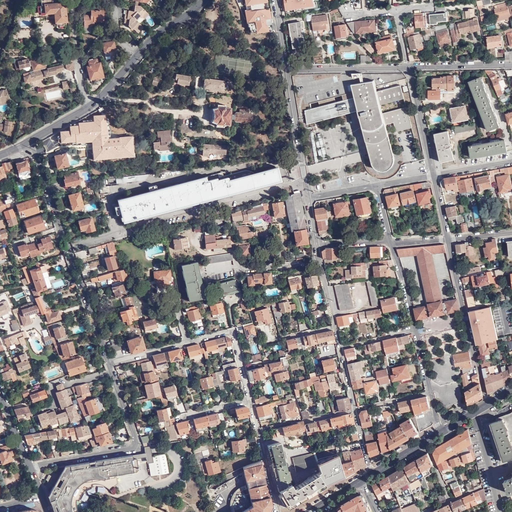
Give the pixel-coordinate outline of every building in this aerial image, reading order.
[(44,5),(45,12),(45,13),(54,12),(55,22),(56,27),(59,28),(64,28),(66,26),(66,21),(65,3),(53,4),(52,0),(40,0),(41,5),(44,5)] [(318,3),(316,0),(286,0),(287,7),(288,8),(291,7),(291,10),(298,9),(298,4),(301,4),(305,3),(306,5),(309,5),(318,3)] [(494,9),(496,17),(510,13),(507,2),(494,5),(495,9),(494,9)] [(132,15),(137,20),(139,17),(144,18),(148,14),(140,6),(133,4),(133,8),(134,9),(134,11),(132,11),(126,10),(125,14),(132,15)] [(466,17),(467,18),(474,16),(474,8),(469,8),(469,10),(466,10),(466,17)] [(104,22),(104,10),(99,10),(99,11),(91,11),(91,15),(83,15),(83,24),(84,24),(84,34),(94,34),(94,22),(104,22)] [(268,24),(265,11),(260,13),(260,16),(256,17),(256,21),(251,22),(252,25),(255,25),(258,29),(262,25),(268,24)] [(424,19),(427,19),(426,14),(426,12),(415,13),(416,26),(425,25),(424,19)] [(430,14),(431,24),(438,23),(438,21),(447,21),(447,13),(430,14)] [(136,20),(137,20),(132,15),(125,14),(125,18),(124,22),(125,22),(129,23),(128,25),(131,28),(134,28),(136,29),(139,29),(142,26),(136,20)] [(327,15),(311,17),(313,30),(326,28),(326,24),(328,24),(327,15)] [(455,28),(456,33),(459,32),(460,33),(470,30),(471,31),(480,28),(478,19),(474,20),(473,18),(454,23),(455,28)] [(355,22),(347,22),(353,33),(360,32),(362,33),(363,33),(366,32),(376,31),(375,20),(355,22)] [(301,22),(291,24),(294,45),(305,44),(301,22)] [(334,24),(336,38),(347,36),(347,35),(346,26),(345,24),(341,25),(340,23),(334,24)] [(447,28),(435,31),(436,34),(435,34),(438,44),(439,44),(440,47),(450,44),(450,41),(451,41),(448,31),(447,31),(447,28)] [(20,37),(31,36),(31,29),(19,30),(20,37)] [(500,33),(504,32),(504,30),(494,32),(494,35),(495,35),(495,36),(487,37),(488,47),(502,45),(500,33)] [(403,34),(404,38),(408,37),(410,49),(417,48),(418,50),(423,49),(420,34),(415,36),(414,33),(415,33),(414,31),(407,32),(405,33),(403,34)] [(394,49),(393,45),(392,42),(390,35),(383,37),(383,38),(380,38),(381,41),(375,42),(378,54),(394,49)] [(116,50),(114,41),(103,44),(104,52),(109,51),(110,56),(118,54),(118,50),(116,50)] [(25,59),(22,60),(21,58),(14,60),(16,70),(32,66),(34,70),(45,67),(43,58),(29,62),(28,59),(26,60),(25,59)] [(98,63),(97,59),(89,61),(90,65),(87,66),(90,79),(97,78),(98,79),(104,78),(100,63),(98,63)] [(70,71),(74,70),(72,62),(71,63),(67,64),(66,66),(66,69),(70,71)] [(25,83),(44,78),(44,77),(57,74),(57,72),(61,70),(64,70),(63,65),(48,69),(48,67),(41,69),(23,74),(25,83)] [(492,70),(485,70),(490,78),(498,98),(499,97),(499,96),(502,94),(501,91),(498,82),(495,73),(493,74),(492,70)] [(177,83),(189,85),(191,76),(174,73),(173,81),(177,81),(177,83)] [(376,87),(407,78),(403,73),(372,74),(374,81),(351,84),(353,93),(342,95),(343,100),(336,103),(334,98),(318,102),(319,107),(305,111),(308,124),(358,111),(360,120),(369,117),(374,134),(373,135),(368,143),(367,144),(370,155),(374,154),(375,158),(371,159),(373,164),(374,166),(375,168),(378,170),(381,171),(382,172),(386,171),(389,170),(391,168),(393,167),(394,164),(395,162),(395,160),(395,157),(386,125),(393,123),(396,132),(412,128),(407,107),(383,114),(381,105),(404,98),(401,85),(377,92),(376,87)] [(441,99),(440,91),(440,88),(448,88),(448,90),(454,90),(454,76),(447,76),(448,76),(441,76),(441,78),(432,78),(433,88),(437,88),(437,90),(428,90),(428,99),(441,99)] [(154,77),(151,85),(159,87),(161,79),(154,77)] [(205,78),(203,88),(209,89),(210,89),(223,92),(225,82),(205,78)] [(480,78),(469,82),(488,130),(499,126),(495,117),(488,99),(483,85),(480,78)] [(0,101),(9,99),(7,89),(0,90),(0,101)] [(234,119),(234,116),(233,115),(230,115),(231,109),(225,109),(225,106),(218,105),(217,107),(212,109),(214,117),(212,122),(216,124),(216,126),(223,127),(223,125),(229,125),(230,119),(234,119)] [(91,114),(71,125),(73,129),(81,126),(81,124),(91,120),(94,126),(96,125),(94,121),(101,117),(99,114),(102,112),(98,106),(91,114)] [(465,106),(450,108),(452,122),(468,119),(465,106)] [(236,112),(234,116),(234,119),(235,118),(236,122),(251,123),(252,120),(252,117),(252,114),(249,113),(249,110),(242,109),(242,113),(236,112)] [(369,117),(360,120),(367,144),(368,143),(373,135),(374,134),(369,117)] [(0,130),(4,132),(10,133),(11,127),(11,123),(6,122),(5,125),(0,124),(0,130)] [(476,122),(453,127),(455,133),(477,129),(476,122)] [(99,127),(87,128),(87,130),(84,131),(84,136),(82,136),(82,142),(88,142),(88,136),(99,135),(99,127)] [(160,146),(160,149),(160,151),(170,150),(169,141),(171,141),(170,130),(157,131),(158,137),(159,137),(161,137),(161,142),(159,142),(154,142),(154,147),(160,146)] [(448,131),(435,134),(441,162),(454,159),(452,147),(453,147),(452,143),(451,143),(448,131)] [(469,146),(471,157),(507,151),(505,140),(494,142),(477,144),(469,146)] [(213,154),(218,154),(218,153),(226,154),(227,145),(207,144),(203,147),(203,155),(209,156),(209,152),(213,153),(213,154)] [(316,173),(363,162),(361,152),(314,163),(316,173)] [(69,165),(66,153),(54,156),(57,168),(69,165)] [(30,173),(27,161),(16,163),(19,176),(22,175),(24,176),(26,175),(27,173),(30,173)] [(508,168),(493,170),(494,173),(497,172),(497,171),(500,171),(501,173),(505,172),(506,175),(497,177),(500,192),(508,190),(507,189),(511,187),(511,186),(509,174),(508,168)] [(281,183),(279,177),(274,179),(272,173),(276,172),(278,171),(277,169),(275,169),(264,172),(264,173),(255,175),(255,174),(249,172),(246,172),(241,172),(219,178),(218,175),(117,201),(122,223),(202,203),(281,183)] [(493,170),(474,173),(475,176),(490,173),(493,185),(496,184),(494,173),(493,170)] [(79,178),(78,172),(63,175),(63,179),(62,180),(63,185),(65,185),(65,186),(71,184),(72,185),(77,184),(76,183),(80,182),(80,181),(82,181),(83,180),(83,178),(81,177),(79,178)] [(473,174),(456,177),(457,181),(458,181),(461,195),(474,191),(472,184),(474,184),(473,177),(461,180),(460,178),(474,175),(473,174)] [(488,175),(475,178),(478,191),(479,191),(479,193),(481,194),(482,193),(483,192),(482,190),(483,190),(483,188),(491,186),(488,175)] [(457,181),(456,177),(442,179),(441,182),(442,186),(447,186),(448,189),(454,188),(454,192),(459,191),(457,181)] [(427,182),(414,184),(415,190),(416,193),(418,192),(417,188),(422,187),(422,189),(431,187),(431,184),(427,182)] [(414,184),(398,187),(399,191),(411,188),(411,191),(401,194),(405,208),(417,204),(414,191),(415,190),(414,184)] [(430,189),(423,190),(424,192),(417,194),(420,204),(430,202),(429,197),(431,196),(430,189)] [(84,207),(80,192),(69,195),(73,210),(84,207)] [(308,243),(300,192),(295,193),(285,196),(292,231),(295,231),(297,245),(308,243)] [(0,195),(1,195),(1,194),(0,194),(0,206),(10,203),(14,202),(13,198),(10,199),(9,196),(6,197),(7,200),(1,202),(0,199),(0,195)] [(358,194),(349,196),(351,206),(355,205),(353,198),(358,197),(358,194)] [(397,194),(387,197),(389,207),(400,205),(397,194)] [(351,206),(349,196),(316,201),(314,205),(319,234),(322,233),(327,232),(327,229),(330,229),(329,225),(327,225),(326,218),(329,217),(327,206),(335,205),(337,216),(350,213),(349,209),(352,211),(351,206)] [(368,198),(355,201),(359,218),(372,215),(368,198)] [(38,211),(34,199),(15,206),(17,213),(20,212),(20,213),(24,212),(25,216),(38,211)] [(285,215),(283,202),(272,204),(275,217),(285,215)] [(10,203),(0,206),(0,210),(1,212),(6,210),(6,207),(11,206),(10,203)] [(264,212),(269,210),(268,203),(262,204),(262,207),(251,209),(251,210),(243,212),(244,221),(249,220),(248,217),(255,215),(264,213),(264,212)] [(455,206),(447,207),(449,220),(457,218),(458,222),(463,221),(462,214),(461,214),(457,215),(455,206)] [(17,221),(13,209),(4,212),(8,224),(17,221)] [(44,228),(40,216),(25,221),(26,224),(24,224),(26,228),(27,228),(29,233),(44,228)] [(96,230),(92,218),(79,221),(82,231),(89,229),(89,232),(96,230)] [(246,225),(236,227),(238,240),(251,238),(250,232),(247,232),(246,225)] [(251,238),(256,237),(255,228),(246,225),(247,232),(250,232),(251,238)] [(40,240),(32,243),(36,256),(41,254),(40,253),(53,248),(49,236),(40,239),(40,240)] [(215,241),(215,236),(205,237),(206,249),(231,247),(231,244),(234,244),(233,237),(230,237),(230,240),(215,241)] [(187,242),(186,237),(173,239),(174,249),(189,247),(189,242),(187,242)] [(487,247),(484,247),(486,257),(490,256),(490,260),(496,259),(494,253),(499,252),(497,244),(496,239),(493,239),(493,242),(487,243),(487,247)] [(36,256),(32,243),(26,245),(26,242),(16,245),(21,258),(30,255),(31,257),(36,256)] [(118,255),(114,242),(105,244),(97,246),(98,250),(107,247),(111,257),(114,256),(118,255)] [(468,242),(456,243),(457,253),(466,252),(466,247),(468,247),(468,242)] [(250,245),(239,247),(241,256),(252,254),(250,245)] [(444,245),(428,246),(430,254),(446,253),(444,245)] [(381,246),(368,247),(368,250),(371,250),(372,257),(381,257),(381,246)] [(428,246),(418,247),(419,255),(426,285),(425,286),(429,305),(413,309),(416,322),(460,312),(457,300),(443,303),(439,284),(437,283),(430,254),(428,246)] [(418,247),(408,248),(410,256),(419,255),(418,247)] [(339,258),(338,248),(326,249),(322,251),(324,259),(339,258)] [(410,256),(408,248),(397,249),(399,257),(410,256)] [(234,259),(233,252),(207,255),(205,256),(206,262),(234,259)] [(114,256),(111,257),(105,258),(108,271),(117,268),(114,256)] [(189,300),(205,297),(203,287),(199,271),(197,262),(181,265),(189,300)] [(366,262),(351,264),(352,270),(345,270),(346,278),(362,277),(362,270),(366,270),(367,270),(367,268),(366,262)] [(390,275),(389,267),(387,267),(387,265),(378,265),(378,263),(375,264),(375,266),(374,266),(375,276),(390,275)] [(34,281),(49,276),(47,272),(45,265),(40,267),(37,268),(30,270),(34,281)] [(22,268),(26,277),(29,283),(32,282),(27,271),(28,271),(26,267),(22,268)] [(502,269),(495,270),(496,276),(509,273),(509,267),(502,269)] [(127,269),(124,269),(115,272),(118,280),(122,279),(122,280),(128,278),(127,274),(125,274),(124,272),(127,271),(127,269)] [(170,276),(169,270),(154,272),(156,284),(159,283),(160,286),(161,287),(166,287),(168,285),(168,282),(174,281),(173,276),(170,276)] [(491,271),(472,275),(473,280),(474,287),(479,286),(490,283),(493,282),(492,280),(492,277),(491,271)] [(112,273),(92,279),(93,282),(99,280),(99,281),(114,277),(112,273)] [(241,278),(242,282),(247,277),(248,285),(254,285),(254,283),(264,283),(264,284),(272,283),(271,273),(253,275),(253,274),(246,275),(242,278),(241,278)] [(283,277),(285,285),(288,284),(287,282),(289,282),(291,290),(297,289),(297,290),(302,288),(300,280),(302,279),(301,275),(283,277)] [(305,278),(308,288),(319,285),(316,275),(305,278)] [(43,278),(29,283),(35,298),(40,296),(40,295),(41,295),(39,291),(47,289),(47,288),(43,278)] [(127,283),(126,280),(112,285),(113,288),(112,288),(113,292),(114,291),(116,297),(126,294),(123,284),(127,283)] [(238,290),(235,280),(219,284),(222,294),(223,294),(224,296),(228,295),(228,293),(238,290)] [(379,305),(374,280),(367,281),(373,306),(379,305)] [(348,283),(335,285),(340,311),(354,308),(348,283)] [(11,288),(15,305),(26,303),(25,296),(24,297),(22,286),(11,288)] [(471,289),(465,290),(469,307),(476,306),(474,299),(473,299),(472,296),(473,296),(471,289)] [(45,309),(49,307),(45,295),(40,296),(45,309)] [(138,295),(132,297),(135,306),(139,317),(142,316),(141,312),(144,311),(142,305),(141,305),(138,295)] [(45,313),(51,311),(49,307),(45,309),(40,296),(35,298),(36,300),(37,304),(42,314),(45,313)] [(122,300),(124,309),(127,308),(135,306),(132,297),(122,300)] [(395,298),(381,301),(384,312),(397,309),(395,298)] [(271,302),(275,317),(281,316),(280,312),(279,303),(288,302),(287,299),(271,302)] [(0,315),(1,315),(5,313),(8,312),(7,311),(11,310),(6,300),(0,302),(0,315)] [(31,323),(29,314),(39,311),(37,304),(36,300),(35,301),(21,306),(22,309),(22,311),(21,312),(20,314),(24,325),(31,323)] [(279,303),(280,312),(290,310),(288,302),(279,303)] [(224,312),(221,303),(210,305),(213,315),(224,312)] [(135,306),(127,308),(128,309),(120,312),(123,321),(126,320),(127,324),(132,323),(131,320),(139,318),(139,317),(135,306)] [(188,309),(182,310),(184,314),(187,313),(190,325),(194,323),(197,323),(201,322),(197,308),(191,309),(192,311),(189,311),(188,309)] [(271,322),(267,308),(254,312),(257,321),(261,320),(263,322),(264,322),(265,324),(271,322)] [(374,310),(352,314),(353,316),(354,323),(357,323),(356,316),(359,316),(360,319),(367,318),(367,319),(376,317),(374,310)] [(52,313),(51,311),(45,313),(49,323),(61,319),(59,311),(52,313)] [(352,314),(337,317),(339,326),(350,324),(348,317),(353,316),(352,314)] [(503,314),(488,317),(492,336),(507,332),(507,331),(509,331),(508,326),(506,327),(503,314)] [(158,328),(155,318),(147,321),(143,322),(146,331),(158,328)] [(14,331),(21,328),(18,322),(12,325),(14,331)] [(255,341),(257,340),(252,322),(244,324),(245,326),(244,327),(247,337),(253,335),(255,341)] [(167,323),(158,323),(158,332),(167,332),(167,323)] [(54,329),(53,324),(47,326),(50,335),(53,341),(54,344),(56,343),(50,330),(53,329),(56,338),(57,338),(59,343),(70,339),(69,334),(66,335),(63,326),(54,329)] [(332,330),(315,334),(317,342),(316,343),(317,346),(319,346),(318,342),(326,340),(335,338),(332,330)] [(22,332),(4,339),(8,347),(16,343),(17,344),(21,343),(22,346),(27,344),(24,338),(22,332)] [(53,341),(50,335),(44,338),(46,344),(53,341)] [(300,337),(302,345),(303,349),(306,348),(305,346),(315,344),(312,335),(300,337)] [(408,335),(397,337),(398,345),(404,343),(410,342),(408,335)] [(61,360),(69,358),(69,356),(62,358),(59,347),(59,345),(61,345),(64,356),(76,353),(72,341),(81,339),(80,336),(70,339),(59,343),(56,343),(54,344),(61,360)] [(127,340),(130,353),(145,350),(141,336),(127,340)] [(215,339),(219,352),(225,351),(224,348),(232,345),(231,339),(227,336),(215,339)] [(300,337),(286,340),(288,348),(302,345),(300,337)] [(383,341),(385,347),(386,353),(399,350),(399,349),(398,345),(397,337),(395,338),(395,339),(392,340),(392,339),(383,341)] [(209,341),(205,342),(207,351),(212,350),(213,353),(219,352),(215,339),(209,341)] [(484,343),(479,344),(481,356),(485,355),(486,359),(490,358),(488,349),(497,346),(496,339),(492,341),(484,343)] [(368,344),(370,353),(374,352),(373,350),(381,349),(381,348),(385,347),(383,341),(368,344)] [(112,345),(110,345),(113,352),(125,349),(123,342),(120,342),(112,345)] [(261,352),(259,346),(258,342),(251,344),(253,354),(261,352)] [(199,349),(198,344),(185,347),(186,349),(187,349),(190,357),(191,359),(195,358),(199,357),(201,356),(201,354),(199,349)] [(357,358),(354,347),(344,350),(348,364),(351,363),(350,360),(357,358)] [(180,349),(164,353),(165,356),(169,356),(171,362),(177,360),(178,363),(183,361),(180,349)] [(256,365),(257,368),(265,366),(265,367),(266,372),(288,367),(283,349),(278,350),(280,356),(281,360),(264,364),(263,363),(256,365)] [(469,351),(453,355),(456,366),(460,365),(461,368),(462,368),(464,374),(462,375),(462,380),(465,388),(470,385),(467,372),(473,368),(469,351)] [(30,367),(28,361),(24,353),(19,355),(22,361),(15,363),(19,371),(30,367)] [(164,353),(153,356),(158,370),(168,366),(165,356),(164,353)] [(261,354),(252,355),(253,363),(262,362),(261,354)] [(86,370),(81,357),(65,363),(70,376),(86,370)] [(139,366),(140,374),(153,371),(151,360),(152,360),(152,358),(137,362),(138,365),(139,366)] [(335,368),(332,358),(322,360),(324,371),(335,368)] [(349,370),(362,367),(364,367),(363,362),(366,361),(365,360),(361,361),(351,363),(348,364),(349,370)] [(236,361),(222,365),(224,371),(237,367),(236,361)] [(511,379),(511,362),(511,363),(511,364),(511,366),(509,368),(510,371),(506,372),(505,366),(501,367),(503,375),(505,384),(511,379)] [(0,372),(4,371),(8,369),(11,368),(10,365),(9,363),(6,365),(7,367),(0,369),(0,372)] [(401,378),(410,376),(407,365),(394,368),(395,374),(392,375),(393,380),(401,378)] [(271,374),(271,372),(267,373),(266,372),(265,367),(265,366),(257,368),(247,370),(250,380),(267,375),(271,374)] [(237,367),(224,371),(215,373),(216,375),(219,375),(225,373),(227,381),(240,378),(237,367)] [(362,367),(349,370),(352,380),(361,378),(360,374),(363,373),(362,367)] [(487,394),(494,390),(491,377),(489,370),(489,367),(482,368),(487,394)] [(9,370),(1,374),(3,381),(11,378),(13,381),(16,379),(11,368),(8,369),(9,370)] [(387,368),(376,371),(378,379),(379,378),(381,384),(390,382),(387,368)] [(149,383),(160,380),(156,370),(153,371),(140,374),(143,383),(149,381),(149,383)] [(271,374),(273,381),(276,381),(289,378),(287,370),(279,372),(278,370),(271,372),(271,374)] [(213,385),(218,384),(215,373),(213,373),(212,373),(214,379),(212,379),(211,376),(200,379),(202,389),(213,386),(213,385)] [(336,384),(333,373),(327,375),(328,380),(329,386),(336,384)] [(478,373),(472,375),(475,386),(465,391),(468,403),(468,405),(483,397),(478,373)] [(494,390),(505,384),(503,375),(491,377),(494,390)] [(310,378),(311,384),(314,383),(316,390),(318,390),(320,397),(326,395),(325,389),(330,388),(329,386),(328,380),(320,382),(318,376),(316,376),(311,378),(310,378)] [(298,389),(312,386),(311,384),(310,378),(305,379),(299,381),(293,382),(296,395),(300,394),(298,389)] [(361,378),(352,380),(354,389),(363,386),(362,381),(361,378)] [(376,380),(365,383),(367,393),(378,390),(376,380)] [(158,382),(145,385),(148,398),(150,397),(161,395),(158,382)] [(87,386),(87,384),(72,388),(74,392),(77,391),(78,396),(84,394),(85,397),(91,396),(90,393),(86,394),(84,387),(87,386)] [(175,388),(175,386),(164,389),(167,398),(177,395),(175,388)] [(32,402),(47,396),(44,390),(40,391),(38,388),(32,391),(33,394),(30,395),(32,402)] [(38,415),(42,426),(50,423),(51,425),(59,422),(60,424),(70,420),(71,421),(79,418),(74,405),(73,405),(70,397),(69,397),(65,389),(64,389),(61,390),(59,391),(56,392),(58,399),(60,399),(61,402),(60,402),(62,409),(63,408),(63,409),(66,408),(68,414),(67,415),(65,412),(64,412),(56,415),(55,411),(51,412),(51,413),(47,415),(46,412),(38,415)] [(361,393),(355,395),(358,405),(364,403),(361,393)] [(163,406),(169,404),(165,395),(157,397),(155,397),(156,398),(160,397),(163,406)] [(267,395),(257,397),(258,399),(255,399),(256,404),(268,400),(267,395)] [(333,401),(335,412),(351,408),(348,396),(344,398),(336,400),(333,401)] [(411,400),(414,409),(414,411),(415,414),(416,416),(420,414),(420,413),(423,412),(422,411),(430,408),(427,396),(411,400)] [(86,402),(84,397),(77,399),(84,416),(88,414),(89,415),(103,410),(99,399),(97,398),(86,402)] [(117,410),(120,409),(116,398),(111,400),(113,407),(115,406),(117,410)] [(130,408),(144,404),(143,401),(145,400),(145,399),(143,400),(128,403),(130,408)] [(283,419),(291,418),(296,416),(298,416),(295,402),(294,402),(293,400),(290,401),(290,403),(280,406),(283,419)] [(411,400),(398,403),(401,412),(414,409),(411,400)] [(276,405),(275,402),(256,406),(259,416),(272,413),(273,413),(271,406),(276,405)] [(237,418),(250,415),(248,407),(245,405),(230,410),(231,413),(236,412),(237,418)] [(17,417),(31,414),(28,406),(14,409),(17,417)] [(159,421),(168,419),(167,415),(170,415),(169,411),(166,411),(166,407),(156,410),(157,414),(158,417),(159,421)] [(373,425),(369,409),(362,411),(360,414),(363,427),(373,425)] [(389,410),(383,411),(385,421),(387,420),(386,415),(392,414),(389,410)] [(503,418),(511,415),(511,410),(510,412),(509,413),(495,418),(497,421),(497,420),(503,417),(503,418)] [(218,424),(220,423),(220,421),(218,414),(218,413),(207,416),(209,425),(210,428),(210,429),(214,428),(213,425),(218,424)] [(343,427),(355,424),(353,416),(351,417),(351,416),(351,415),(350,414),(340,416),(342,422),(343,427)] [(511,415),(503,418),(503,417),(497,420),(497,421),(489,423),(502,461),(511,457),(511,415)] [(209,425),(207,416),(202,417),(194,419),(196,428),(209,425)] [(334,423),(342,422),(340,416),(329,419),(331,426),(332,426),(332,428),(334,429),(334,428),(335,427),(334,423)] [(179,434),(175,424),(175,423),(174,418),(159,422),(160,426),(165,425),(165,428),(167,427),(168,430),(170,439),(180,437),(179,434)] [(331,426),(329,419),(325,420),(319,421),(319,424),(321,430),(322,432),(325,431),(324,429),(332,428),(331,426)] [(410,419),(400,424),(401,426),(409,438),(418,433),(410,419)] [(175,424),(179,434),(188,432),(186,421),(175,424)] [(306,430),(304,425),(303,421),(296,423),(296,424),(282,427),(284,435),(284,436),(306,430)] [(318,430),(316,422),(304,425),(306,430),(308,436),(313,435),(313,431),(317,430),(318,430)] [(109,433),(105,423),(96,426),(97,428),(92,430),(95,437),(109,433)] [(92,434),(90,428),(90,427),(87,428),(86,425),(75,428),(78,438),(92,434)] [(277,437),(284,435),(282,427),(282,426),(275,428),(277,437)] [(387,433),(391,448),(409,438),(401,426),(387,433)] [(72,441),(77,440),(75,428),(69,429),(68,428),(60,429),(60,437),(71,435),(72,441)] [(381,432),(380,428),(378,429),(383,452),(391,448),(387,433),(387,430),(381,432)] [(336,447),(342,446),(341,443),(340,443),(336,429),(332,430),(336,444),(336,447)] [(467,446),(472,443),(468,429),(456,436),(463,448),(467,446)] [(40,433),(42,440),(49,439),(47,432),(47,431),(40,433)] [(47,432),(49,439),(57,437),(56,431),(47,432)] [(41,443),(43,443),(42,440),(40,433),(38,433),(32,434),(35,441),(40,441),(41,443)] [(112,443),(109,433),(95,437),(97,442),(99,442),(100,447),(112,443)] [(36,444),(35,441),(32,434),(24,435),(28,445),(36,444)] [(463,448),(456,436),(435,448),(434,453),(437,463),(460,450),(463,448)] [(245,442),(256,441),(255,437),(243,438),(243,440),(232,441),(233,451),(237,451),(238,453),(245,452),(244,445),(245,445),(245,442)] [(377,441),(366,443),(369,456),(371,456),(380,453),(377,441)] [(278,494),(286,508),(325,485),(318,473),(293,488),(290,483),(280,442),(267,445),(278,490),(280,494),(278,494)] [(212,463),(206,444),(192,446),(200,472),(203,472),(204,476),(220,471),(218,461),(212,463)] [(152,454),(149,446),(144,447),(143,447),(144,453),(133,455),(133,460),(137,459),(145,458),(146,463),(153,462),(152,454)] [(467,461),(473,459),(472,458),(475,457),(473,448),(471,449),(470,449),(470,452),(466,453),(466,454),(467,461)] [(354,470),(364,465),(361,449),(349,452),(354,470)] [(13,460),(10,452),(8,452),(7,450),(0,453),(0,464),(1,464),(2,465),(13,460)] [(341,464),(344,475),(354,470),(349,452),(349,450),(343,451),(346,463),(341,464)] [(318,466),(313,452),(293,457),(296,471),(318,466)] [(326,485),(344,475),(341,464),(339,458),(337,452),(335,452),(338,463),(329,466),(329,467),(322,470),(326,484),(326,485)] [(428,452),(417,459),(422,471),(433,465),(428,452)] [(75,511),(78,511),(76,506),(76,502),(77,500),(77,498),(75,497),(76,495),(77,496),(79,493),(78,491),(81,488),(83,490),(85,488),(88,486),(93,485),(92,481),(97,480),(100,481),(105,482),(108,484),(111,486),(112,487),(118,481),(117,475),(139,471),(137,459),(133,460),(133,455),(115,458),(95,461),(95,466),(90,467),(89,462),(65,466),(66,468),(66,472),(63,476),(60,479),(55,488),(54,487),(53,487),(51,492),(49,496),(49,497),(52,504),(54,511),(75,511)] [(459,456),(449,459),(450,461),(452,466),(461,463),(460,459),(459,456)] [(453,469),(452,466),(450,461),(449,459),(449,458),(437,463),(440,470),(448,467),(450,471),(453,469)] [(417,459),(403,467),(409,484),(418,479),(421,483),(425,490),(429,488),(425,480),(424,475),(422,471),(417,459)] [(254,508),(246,511),(272,511),(274,509),(263,461),(244,468),(254,508)] [(389,476),(393,485),(394,489),(394,490),(401,486),(405,495),(413,492),(411,489),(409,484),(403,467),(389,476)] [(65,468),(54,487),(55,488),(60,479),(63,476),(66,472),(66,468),(65,468)] [(380,481),(386,494),(388,498),(391,496),(390,492),(391,492),(389,487),(393,485),(389,476),(380,481)] [(446,480),(447,485),(451,483),(458,481),(456,476),(446,480)] [(418,479),(409,484),(411,489),(421,483),(418,479)] [(92,481),(93,485),(97,484),(101,485),(105,487),(109,489),(112,492),(115,490),(113,488),(112,487),(111,486),(108,484),(105,482),(100,481),(97,480),(92,481)] [(382,496),(386,494),(380,481),(373,485),(380,502),(384,500),(382,496)] [(462,493),(458,481),(451,483),(456,496),(462,493)] [(77,498),(77,500),(79,501),(80,498),(82,494),(84,492),(87,490),(90,488),(93,487),(93,485),(88,486),(85,488),(83,490),(81,488),(78,491),(79,493),(77,496),(76,495),(75,497),(77,498)] [(401,486),(394,490),(398,498),(405,495),(401,486)] [(486,500),(484,488),(462,498),(466,508),(476,504),(475,502),(482,499),(483,501),(486,500)] [(446,498),(445,493),(438,496),(440,500),(438,501),(439,504),(446,501),(446,498)] [(358,511),(366,511),(370,511),(363,495),(362,494),(359,495),(343,504),(344,506),(347,511),(353,511),(358,510),(358,511)] [(455,511),(457,511),(464,509),(460,499),(451,503),(455,511)]
